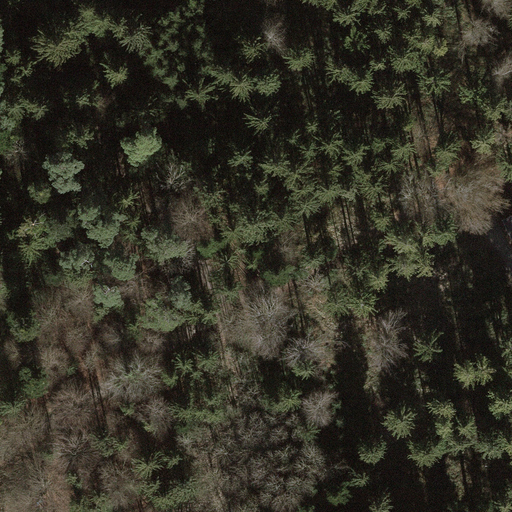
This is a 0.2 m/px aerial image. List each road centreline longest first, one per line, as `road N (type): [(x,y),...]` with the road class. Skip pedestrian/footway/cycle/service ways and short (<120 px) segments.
road 1 (track): [(0,35),(234,333)]
road 2 (track): [(234,333),(511,171)]
road 3 (track): [(0,450),(234,333)]
